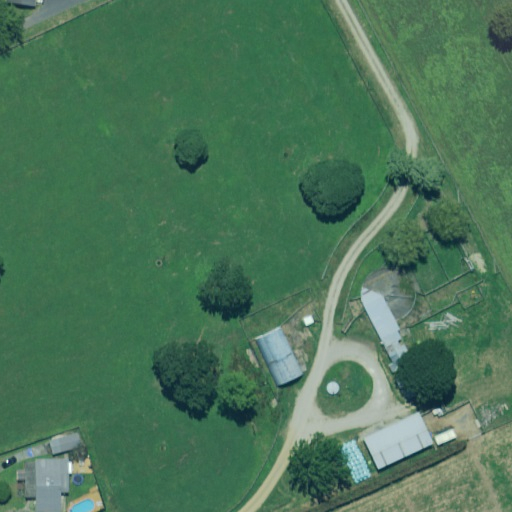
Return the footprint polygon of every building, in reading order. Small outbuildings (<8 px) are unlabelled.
[(403,325),(408,323),(412,320),(416,317),(419,312),(421,308),(422,303),(423,297),(422,292),(421,287),(419,282),(416,278),(412,274),(408,271),(404,269),(398,268),(393,267),(388,268),(383,269),(378,271),(374,274),(370,278),(367,282),(365,287),(364,292),(363,297),(363,302),(397,370),(419,359),(403,325)] [(286,327),(258,340),(278,386),(306,373),(286,327)] [(418,415),(365,439),(378,468),(431,444),(418,415)] [(78,433),(50,441),(54,454),(82,446),(78,433)] [(25,497),(37,497),(36,511),(67,511),(68,461),(52,461),(25,461),(25,497)]
